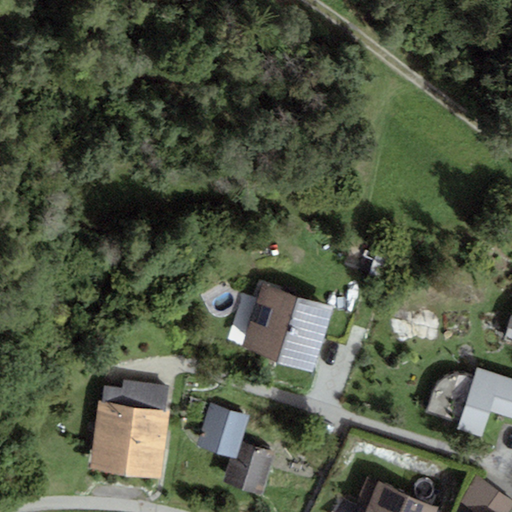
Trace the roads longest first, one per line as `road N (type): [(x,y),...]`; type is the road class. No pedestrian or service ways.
road 1 (track): [(511,147),(308,0)]
road 2 (residential): [(0,511),(123,505),(147,511)]
